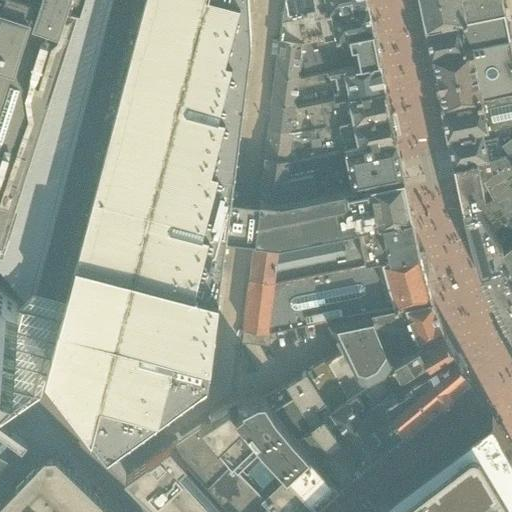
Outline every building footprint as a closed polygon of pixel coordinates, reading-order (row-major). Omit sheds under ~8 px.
[(0,0),(0,321),(23,300),(0,285),(0,236),(1,236),(2,233),(5,234),(0,247),(0,264),(28,296),(31,286),(82,92),(104,8),(96,0),(0,0)] [(153,418),(207,378),(226,234),(231,192),(250,37),(248,0),(143,0),(61,317),(58,328),(57,338),(57,349),(58,361),(59,371),(62,381),(66,392),(71,401),(76,410),(107,451),(153,418)] [(303,39),(373,27),(367,0),(364,0),(282,16),(280,36),(303,39)] [(284,0),(282,16),(364,0),(284,0)] [(502,0),(420,0),(425,26),(504,10),(502,0)] [(504,10),(425,26),(431,53),(510,36),(504,10)] [(300,73),(379,58),(373,27),(303,39),(280,36),(275,70),(300,73)] [(511,48),(510,36),(431,53),(436,78),(511,62),(511,48)] [(296,103),(385,85),(379,58),(300,73),(275,70),(272,100),(296,103)] [(511,62),(436,78),(441,104),(511,89),(511,62)] [(292,130),(390,110),(385,85),(296,103),(272,100),(268,127),(292,130)] [(511,89),(441,104),(447,133),(511,119),(511,89)] [(291,157),(395,135),(390,110),(292,130),(268,127),(265,155),(291,157)] [(511,119),(447,133),(453,160),(505,150),(508,153),(511,149),(511,119)] [(284,199),(403,175),(395,135),(291,157),(265,155),(260,196),(284,199)] [(453,160),(462,205),(476,203),(491,194),(494,192),(484,173),(509,155),(508,153),(505,150),(453,160)] [(494,192),(491,194),(511,224),(511,158),(509,155),(484,173),(494,192)] [(250,237),(254,238),(281,242),(411,215),(403,175),(284,199),(260,196),(231,192),(226,234),(250,237)] [(498,255),(505,262),(509,266),(505,269),(508,273),(507,274),(510,278),(511,276),(511,224),(491,194),(476,203),(501,241),(503,250),(498,255)] [(476,203),(462,205),(479,270),(480,272),(505,262),(498,255),(503,250),(501,241),(476,203)] [(272,281),(418,251),(411,215),(281,242),(254,238),(250,277),(272,281)] [(271,330),(322,319),(327,318),(359,311),(432,296),(420,253),(419,253),(418,251),(272,281),(250,277),(243,327),(268,330),(271,330)] [(505,262),(480,272),(511,334),(511,332),(511,291),(506,281),(510,278),(507,274),(508,273),(505,269),(509,266),(505,262)] [(327,318),(343,346),(359,375),(367,376),(384,368),(394,354),(443,326),(431,297),(432,296),(359,311),(327,318)] [(394,354),(384,368),(396,386),(456,350),(444,327),(443,326),(394,354)] [(241,341),(266,344),(269,345),(271,332),(271,330),(268,330),(243,327),(241,341)] [(343,346),(307,370),(331,408),(357,392),(365,387),(374,402),(382,397),(404,431),(465,379),(466,369),(456,350),(396,386),(384,368),(367,376),(359,375),(343,346)] [(312,424),(353,472),(371,458),(344,427),(332,409),(331,408),(307,370),(286,383),(312,424)] [(266,394),(265,395),(298,436),(305,429),(312,424),(286,383),(266,394)] [(365,414),(387,445),(404,431),(382,397),(374,402),(365,387),(357,392),(367,407),(362,410),(365,414)] [(344,427),(371,458),(387,445),(365,414),(362,410),(367,407),(357,392),(331,408),(332,409),(344,427)] [(243,406),(236,410),(242,417),(316,503),(317,504),(340,484),(298,436),(296,434),(265,395),(237,396),(243,406)] [(236,410),(243,406),(237,396),(228,401),(236,410)] [(236,410),(228,401),(210,411),(213,416),(201,424),(258,490),(280,511),(306,511),(315,504),(316,503),(242,417),(236,410)] [(394,481),(362,511),(511,511),(511,444),(502,426),(492,407),(475,420),(475,421),(395,481),(394,481)] [(0,466),(6,459),(7,457),(17,443),(22,447),(27,440),(11,429),(0,420),(0,466)] [(280,511),(258,490),(201,424),(171,444),(196,470),(224,501),(234,511),(280,511)] [(305,429),(298,436),(340,484),(353,472),(312,424),(305,429)] [(234,511),(224,501),(196,470),(170,444),(170,443),(125,474),(138,487),(155,504),(164,511),(234,511)] [(116,511),(114,510),(55,453),(45,453),(2,498),(4,499),(0,503),(0,511),(116,511)]
